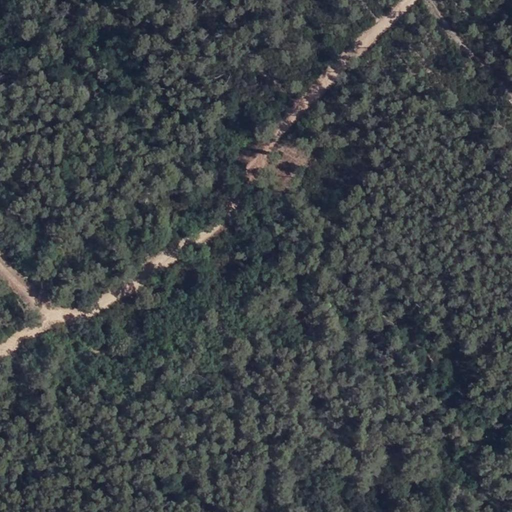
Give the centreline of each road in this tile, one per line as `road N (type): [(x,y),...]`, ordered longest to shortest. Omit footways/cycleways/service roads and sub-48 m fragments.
road 1 (track): [(411,0),(251,161),(234,204),(211,231),(85,315),(49,318)]
road 2 (track): [(0,349),(49,318),(0,261)]
